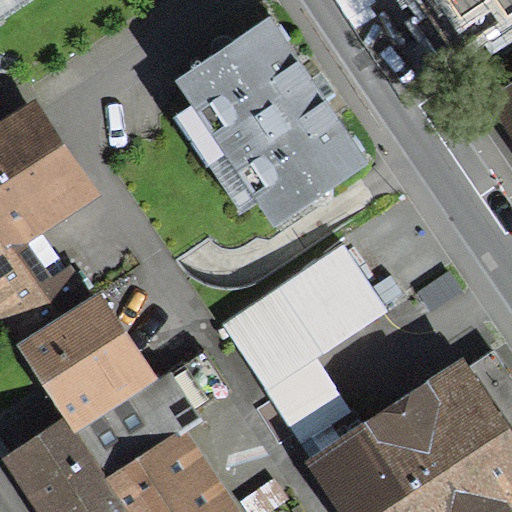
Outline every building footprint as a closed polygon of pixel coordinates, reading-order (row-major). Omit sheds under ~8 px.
[(511,11),(511,0),(481,0),(497,22),(511,11)] [(189,111),(172,123),(235,214),(251,203),(275,238),(372,172),(271,23),(173,88),(189,111)] [(511,149),(511,88),(483,107),(511,149)] [(0,332),(14,353),(93,301),(71,267),(51,280),(28,246),(97,200),(33,103),(0,124),(0,332)] [(269,396),(387,315),(339,246),(221,327),(269,396)] [(158,384),(99,297),(93,301),(14,353),(62,424),(73,441),(158,384)] [(462,362),(305,466),(336,511),(511,511),(511,381),(493,354),(468,371),(462,362)] [(202,355),(158,384),(73,441),(102,484),(184,430),(199,420),(192,409),(224,387),(202,355)] [(0,466),(30,511),(120,511),(102,484),(73,441),(62,424),(0,465),(0,466)] [(239,511),(184,430),(102,484),(120,511),(239,511)]
